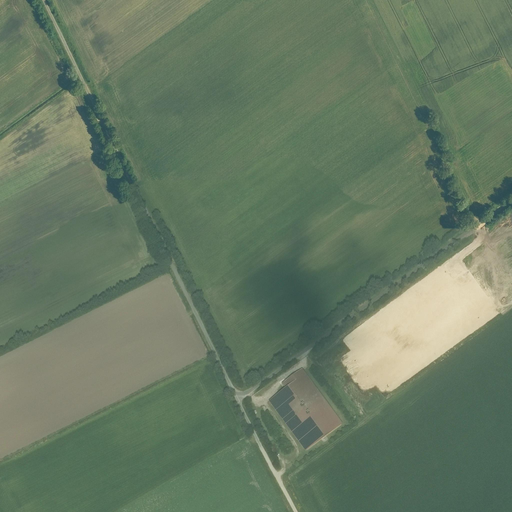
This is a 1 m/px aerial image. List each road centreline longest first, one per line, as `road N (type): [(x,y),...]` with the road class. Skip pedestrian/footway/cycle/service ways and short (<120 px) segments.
road 1 (unclassified): [(237,397),(43,0)]
road 2 (unclassified): [(237,397),(511,206)]
road 3 (track): [(293,511),(237,397)]
